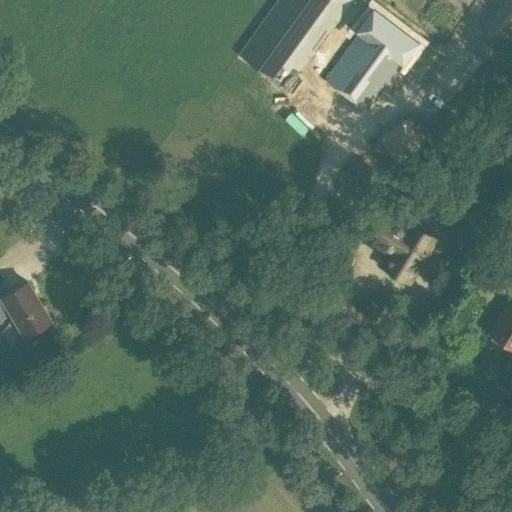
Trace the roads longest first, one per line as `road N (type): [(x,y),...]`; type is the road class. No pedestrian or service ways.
road 1 (secondary): [(390,511),(328,429),(160,255),(0,140)]
road 2 (track): [(282,309),(327,195),(386,114),(429,82),(480,0)]
road 3 (unclassified): [(511,451),(406,379)]
